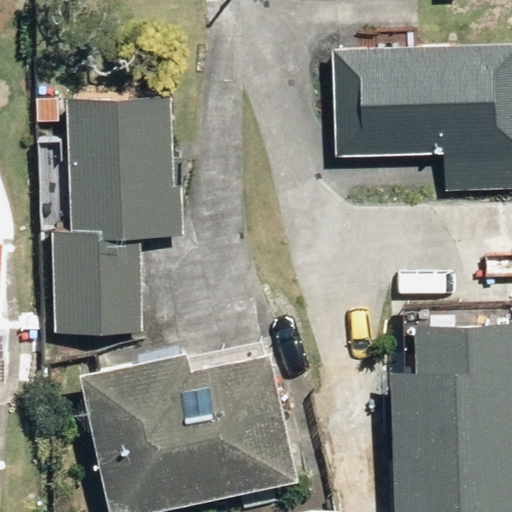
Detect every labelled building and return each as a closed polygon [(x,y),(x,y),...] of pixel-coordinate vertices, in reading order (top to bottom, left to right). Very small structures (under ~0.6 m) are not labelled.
[(511,42),(341,40),(340,141),(448,143),(448,184),(511,184),(511,42)] [(72,226),(58,226),(57,325),(143,326),(144,245),(119,245),(119,230),(191,231),(193,90),(74,89),(72,226)] [(0,387),(11,229),(0,228),(0,387)] [(511,511),(511,297),(403,296),(399,511),(511,511)] [(203,348),(201,336),(86,362),(117,499),(301,458),(273,333),(203,348)]
